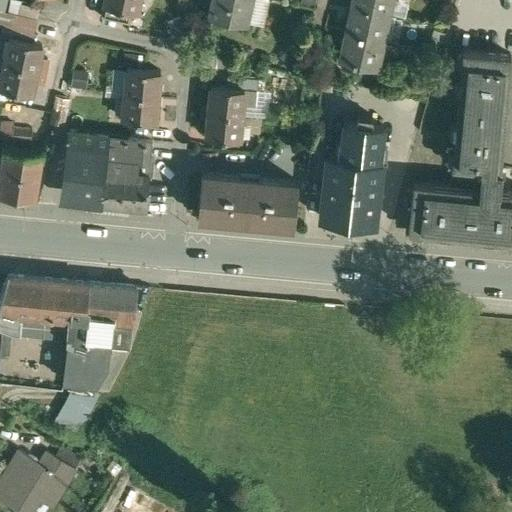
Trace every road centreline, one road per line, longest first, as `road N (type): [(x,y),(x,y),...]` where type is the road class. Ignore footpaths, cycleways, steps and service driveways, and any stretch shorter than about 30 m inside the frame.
road 1 (residential): [(176,250),(189,54),(72,27),(78,0)]
road 2 (tertiary): [(176,250),(511,279)]
road 3 (tertiary): [(0,234),(176,250)]
